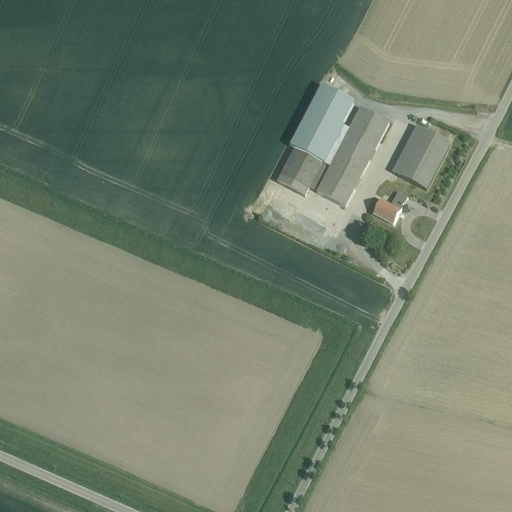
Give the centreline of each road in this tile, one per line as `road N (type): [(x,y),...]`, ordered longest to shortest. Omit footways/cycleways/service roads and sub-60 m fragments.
road 1 (unclassified): [(291,511),(511,90)]
road 2 (unclassified): [(0,456),(124,511)]
